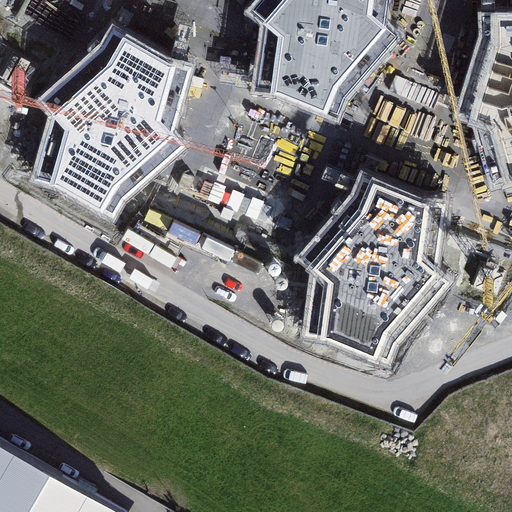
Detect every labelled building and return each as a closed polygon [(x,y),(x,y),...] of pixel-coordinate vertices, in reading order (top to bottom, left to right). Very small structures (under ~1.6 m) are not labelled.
[(260,0),(251,12),(264,23),(254,90),(276,91),(340,116),(347,98),(399,35),(386,26),(388,0),(260,0)] [(482,34),(458,113),(474,118),(492,184),(511,176),(511,175),(511,13),(482,14),(482,34)] [(103,46),(42,101),(53,114),(34,179),(56,183),(115,217),(125,200),(185,145),(174,134),(190,67),(170,62),(114,28),(103,46)] [(354,196),(301,259),(313,270),(304,337),(326,338),(389,363),(397,345),(449,282),(436,273),(443,204),(422,203),(361,177),(354,196)] [(0,511),(135,511),(137,509),(0,429),(0,511)]
